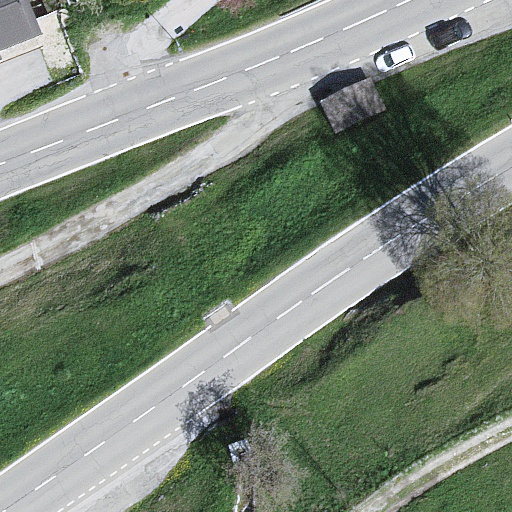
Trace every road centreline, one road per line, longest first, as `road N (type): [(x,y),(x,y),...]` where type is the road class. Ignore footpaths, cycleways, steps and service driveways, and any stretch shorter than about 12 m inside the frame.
road 1 (tertiary): [(511,165),(345,270),(2,511)]
road 2 (tertiary): [(0,162),(406,0)]
road 3 (track): [(388,511),(450,466),(511,436)]
